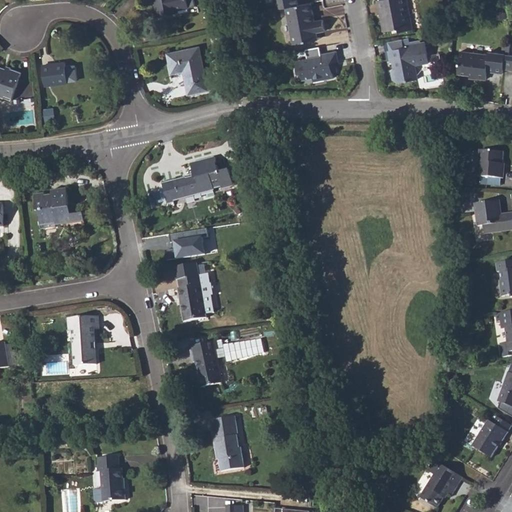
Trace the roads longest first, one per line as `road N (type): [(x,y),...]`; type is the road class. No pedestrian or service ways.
road 1 (residential): [(368,109),(247,112),(137,137)]
road 2 (residential): [(179,511),(137,284)]
road 3 (residential): [(137,137),(113,33),(77,12),(40,15),(23,29)]
road 4 (residential): [(137,284),(108,143)]
road 5 (residential): [(511,120),(368,109)]
road 6 (residential): [(0,303),(137,284)]
